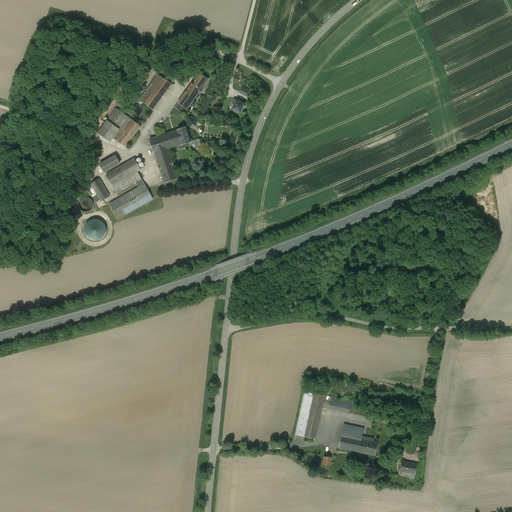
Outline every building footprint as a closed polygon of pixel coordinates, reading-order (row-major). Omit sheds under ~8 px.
[(199,73),(178,103),(187,109),(199,93),(200,94),(203,90),(201,89),(208,80),(199,73)] [(149,96),(143,103),(152,110),(171,84),(162,78),(149,96)] [(249,91),(243,87),(240,93),(246,96),(249,91)] [(145,93),(139,100),(143,103),(149,96),(145,93)] [(240,102),(237,100),(235,105),(232,109),(240,113),(244,106),(245,104),(243,103),(240,102)] [(129,118),(116,109),(107,121),(119,129),(112,138),(114,139),(129,118)] [(194,116),(186,119),(188,126),(196,124),(194,116)] [(129,118),(114,139),(117,141),(132,120),(129,118)] [(132,120),(117,141),(125,147),(140,126),(132,120)] [(119,129),(107,121),(98,133),(110,142),(112,138),(119,129)] [(185,127),(149,139),(154,153),(167,149),(177,145),(178,147),(182,145),(188,143),(190,142),(185,127)] [(199,139),(190,142),(188,143),(189,146),(193,144),(196,153),(203,151),(199,139)] [(167,149),(154,153),(158,165),(159,171),(160,170),(164,183),(177,179),(173,166),(174,166),(172,160),(171,160),(167,149)] [(115,156),(100,165),(104,172),(119,163),(115,156)] [(134,158),(106,175),(112,186),(137,172),(141,170),(134,158)] [(137,172),(112,186),(116,193),(135,182),(141,179),(137,172)] [(109,196),(99,179),(90,184),(101,202),(109,196)] [(144,184),(141,179),(135,182),(138,188),(144,184)] [(138,188),(109,204),(117,219),(152,199),(144,184),(138,188)] [(88,198),(87,197),(86,197),(84,198),(83,198),(82,199),(81,200),(80,200),(79,201),(79,202),(79,203),(79,204),(78,205),(79,206),(79,207),(80,209),(80,210),(81,210),(82,211),(83,211),(84,212),(85,212),(86,212),(88,212),(89,211),(90,211),(91,210),(91,209),(92,209),(92,208),(93,207),(93,206),(93,205),(93,203),(93,202),(92,202),(92,201),(91,200),(91,199),(90,199),(89,198),(88,198)] [(342,381),(341,381),(340,381),(339,381),(338,382),(337,382),(336,383),(335,384),(334,385),(334,386),(333,387),(333,388),(333,389),(333,390),(333,391),(334,392),(334,393),(335,394),(335,395),(336,396),(337,397),(338,397),(339,397),(340,398),(341,398),(342,398),(343,398),(344,398),(345,397),(346,397),(347,396),(348,395),(349,395),(349,394),(350,393),(350,392),(350,391),(350,390),(350,389),(350,387),(350,386),(349,385),(348,384),(347,383),(346,382),(345,381),(344,381),(342,381)] [(305,391),(295,434),(303,436),(312,393),(305,391)] [(324,396),(312,393),(303,436),(315,439),(324,396)] [(351,402),(331,397),(328,408),(349,413),(350,408),(351,402)] [(361,428),(344,424),(339,448),(356,452),(361,428)] [(366,439),(361,438),(363,429),(361,428),(356,452),(375,456),(378,442),(373,441),(373,439),(366,437),(366,439)] [(405,450),(396,445),(394,449),(403,454),(405,450)] [(416,464),(402,461),(400,471),(414,474),(416,464)]
